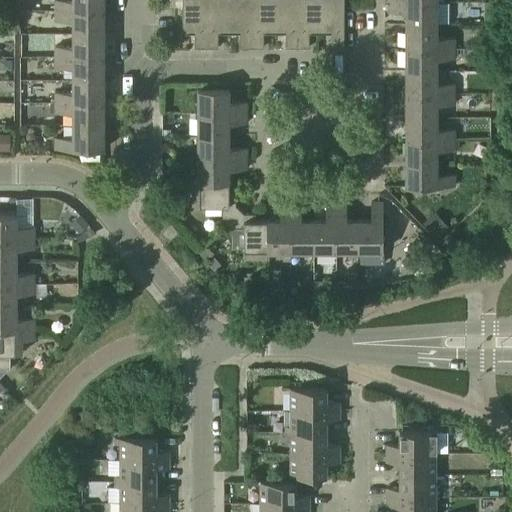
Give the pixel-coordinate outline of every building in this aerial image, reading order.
[(54,0),(55,10),(104,10),(103,0),(54,0)] [(206,47),(205,0),(182,0),(182,33),(194,33),(194,47),(206,47)] [(205,0),(206,47),(218,47),(218,33),(229,33),(228,0),(205,0)] [(251,47),(251,0),(228,0),(229,33),(240,33),(240,47),(251,47)] [(251,0),(251,47),(263,47),(263,33),(275,33),(274,0),(251,0)] [(274,0),(275,33),(285,33),(285,47),(297,47),(297,0),(274,0)] [(297,0),(297,47),(309,47),(309,33),(320,33),(319,0),(297,0)] [(331,47),(344,47),(344,12),(343,0),(319,0),(320,33),(331,33),(331,47)] [(406,12),(406,24),(437,25),(437,1),(388,1),(388,12),(406,12)] [(73,33),(104,33),(104,10),(55,10),(55,20),(73,20),(73,33)] [(437,37),(437,25),(406,24),(406,48),(454,47),(454,37),(437,37)] [(55,46),(55,57),(104,56),(104,33),(73,33),(73,46),(55,46)] [(406,48),(406,71),(437,71),(437,58),(454,58),(454,47),(406,48)] [(73,67),(73,79),(104,79),(104,56),(55,57),(55,67),(73,67)] [(437,83),(437,71),(406,71),(406,93),(454,93),(454,83),(437,83)] [(55,92),(55,102),(104,102),(104,79),(73,79),(73,92),(55,92)] [(198,89),(198,112),(246,113),(246,102),(228,102),(228,89),(198,89)] [(406,93),(406,116),(437,116),(437,104),(454,104),(454,93),(406,93)] [(73,113),(73,125),(104,125),(104,102),(55,102),(55,113),(73,113)] [(198,112),(198,135),(229,135),(229,123),(246,123),(246,113),(198,112)] [(437,129),(437,116),(406,116),(406,139),(454,139),(454,129),(437,129)] [(104,125),(73,125),(73,137),(55,137),(55,149),(104,149),(104,125)] [(198,135),(198,158),(246,158),(246,148),(228,148),(229,135),(198,135)] [(16,136),(1,136),(1,153),(16,152),(16,136)] [(406,139),(405,162),(436,161),(436,149),(454,149),(454,139),(406,139)] [(246,168),(246,158),(198,158),(198,180),(197,181),(229,181),(229,168),(246,168)] [(436,174),(436,161),(405,162),(405,186),(419,186),(419,198),(441,198),(441,186),(454,186),(454,174),(436,174)] [(235,205),(235,193),(229,193),(229,181),(197,181),(198,180),(193,180),(192,205),(222,205),(222,220),(225,223),(239,209),(235,205)] [(268,251),(290,251),(290,202),(280,202),(280,219),(267,219),(268,251)] [(301,202),(290,202),(290,251),(313,251),(313,219),(301,219),(301,202)] [(313,251),(336,251),(336,202),(325,202),(325,219),(313,219),(313,251)] [(346,202),(336,202),(336,251),(359,251),(358,219),(346,219),(346,202)] [(371,219),(358,219),(359,251),(383,251),(383,202),(371,202),(371,219)] [(255,219),(255,213),(243,213),(239,209),(225,223),(229,227),(243,227),(243,256),(269,256),(268,251),(267,219),(255,219)] [(449,226),(435,211),(423,222),(437,237),(449,226)] [(0,213),(0,237),(34,237),(34,227),(16,227),(16,214),(0,213)] [(79,232),(88,224),(79,215),(70,223),(79,232)] [(178,231),(171,222),(161,230),(168,239),(178,231)] [(0,237),(0,260),(16,260),(16,248),(34,248),(34,237),(0,237)] [(415,246),(402,259),(412,269),(425,256),(415,246)] [(0,260),(0,283),(34,283),(34,273),(16,273),(16,260),(0,260)] [(350,282),(336,282),(336,299),(357,299),(357,274),(350,274),(350,282)] [(270,298),(284,298),(284,280),(270,280),(270,298)] [(313,299),(336,299),(336,282),(313,282),(313,299)] [(0,283),(0,306),(16,306),(16,294),(34,294),(34,283),(0,283)] [(0,306),(0,328),(34,329),(34,318),(16,318),(16,306),(0,306)] [(0,367),(10,367),(10,353),(22,353),(22,339),(34,339),(34,329),(0,328),(0,367)] [(290,388),(290,410),(339,410),(339,401),(326,401),(326,388),(290,388)] [(285,426),(285,432),(326,431),(326,419),(339,419),(339,410),(290,410),(290,425),(285,426)] [(290,438),(290,453),(339,453),(339,444),(326,444),(326,431),(285,432),(285,438),(290,438)] [(386,444),(386,453),(435,453),(435,431),(399,431),(399,444),(386,444)] [(120,443),(120,459),(169,459),(169,450),(155,450),(155,437),(115,437),(115,443),(120,443)] [(339,462),(339,453),(290,453),(290,475),(326,475),(326,462),(339,462)] [(400,462),(400,475),(435,475),(435,453),(386,453),(386,462),(400,462)] [(115,475),(115,481),(156,481),(155,468),(169,468),(169,459),(120,459),(120,475),(115,475)] [(435,496),(435,475),(400,475),(400,487),(386,487),(386,496),(435,496)] [(120,487),(120,502),(169,502),(169,493),(156,493),(156,481),(115,481),(115,487),(120,487)] [(260,481),(260,504),(309,504),(309,495),(296,495),(296,481),(260,481)] [(399,511),(435,511),(435,496),(386,496),(386,505),(399,505),(399,511)] [(155,511),(169,511),(169,502),(120,502),(119,511),(155,511)]
